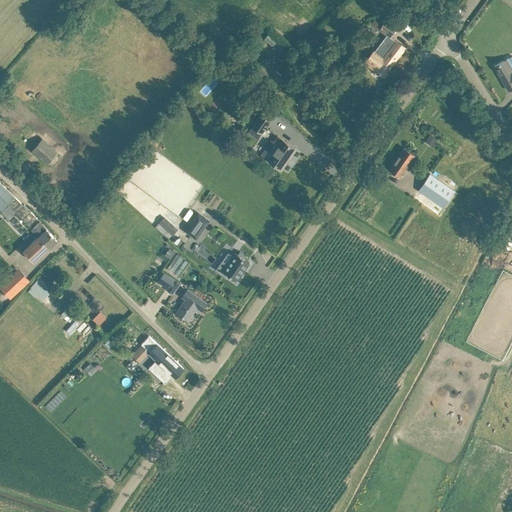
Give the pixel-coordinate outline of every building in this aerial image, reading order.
[(396,27),(386,19),(379,28),(389,36),(396,27)] [(279,52),(284,46),(269,33),(264,39),(273,47),(272,49),(275,52),(277,50),(279,52)] [(396,41),(393,44),(385,39),(378,48),(376,47),(365,61),(375,69),(378,64),(386,71),(404,47),(396,41)] [(503,60),(494,66),(508,90),(511,87),(511,71),(510,72),(503,60)] [(254,73),(249,78),(267,95),(272,90),(282,78),(264,62),(254,73)] [(262,134),(271,121),(260,114),(251,127),(262,134)] [(271,139),(260,155),(267,160),(267,159),(280,168),(294,147),(277,135),(273,141),(271,139)] [(430,135),(427,140),(433,144),(436,139),(430,135)] [(31,151),(47,164),(57,152),(42,138),(31,151)] [(400,177),(415,155),(404,147),(388,169),(400,177)] [(455,191),(430,173),(413,197),(438,215),(455,191)] [(0,184),(0,176),(0,175),(0,194),(8,203),(30,225),(37,218),(24,204),(23,204),(14,196),(13,197),(0,184)] [(8,203),(0,194),(0,211),(2,210),(8,203)] [(193,233),(198,236),(209,220),(202,216),(200,218),(196,215),(185,230),(192,235),(193,233)] [(163,218),(155,227),(164,235),(167,231),(172,235),(177,230),(163,218)] [(49,247),(57,239),(40,221),(32,229),(37,235),(49,247)] [(49,247),(37,235),(23,249),(34,261),(49,247)] [(164,254),(170,258),(175,251),(169,247),(164,254)] [(227,273),(236,280),(245,268),(243,266),(249,258),(239,251),(237,254),(235,252),(227,264),(222,260),(216,269),(225,276),(227,273)] [(167,268),(177,275),(188,260),(178,253),(167,268)] [(164,273),(158,281),(168,288),(167,289),(172,293),(179,283),(164,273)] [(11,275),(0,286),(0,287),(11,298),(23,286),(11,275)] [(46,282),(41,277),(31,287),(37,292),(46,282)] [(207,302),(187,289),(182,296),(185,299),(176,312),(182,316),(181,316),(183,318),(183,317),(187,320),(195,310),(194,309),(196,306),(202,310),(207,302)] [(72,314),(65,308),(60,314),(67,319),(72,314)] [(70,334),(80,322),(76,318),(66,330),(70,334)] [(149,335),(141,343),(150,351),(149,352),(152,355),(156,359),(148,368),(165,383),(173,375),(175,377),(183,368),(149,335)] [(114,343),(109,339),(104,344),(109,348),(114,343)] [(141,343),(131,354),(140,362),(149,352),(150,351),(141,343)]
